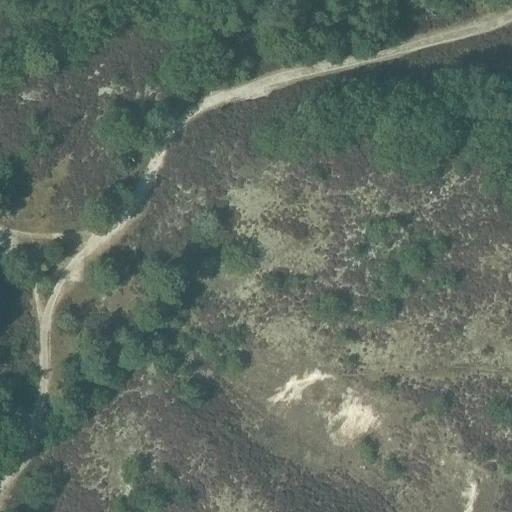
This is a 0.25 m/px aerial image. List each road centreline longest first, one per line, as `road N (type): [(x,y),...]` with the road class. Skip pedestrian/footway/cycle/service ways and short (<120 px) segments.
road 1 (track): [(64,274),(117,227),(174,127),(204,108),(300,70),(511,18)]
road 2 (track): [(0,485),(33,430),(43,317),(64,274),(0,240)]
